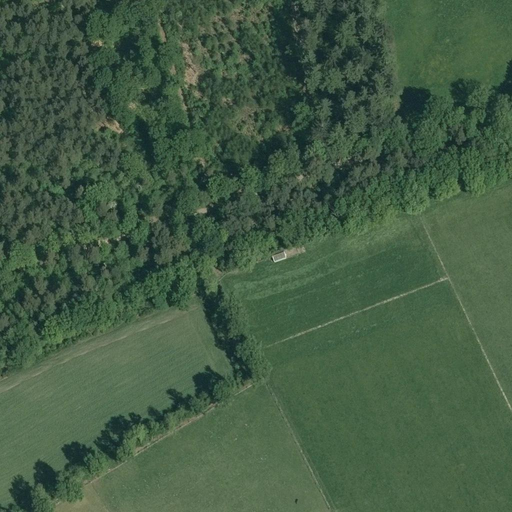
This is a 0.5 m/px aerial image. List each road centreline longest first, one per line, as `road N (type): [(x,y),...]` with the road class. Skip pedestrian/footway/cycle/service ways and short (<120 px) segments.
road 1 (track): [(0,282),(195,225),(511,106)]
road 2 (track): [(325,0),(348,163)]
